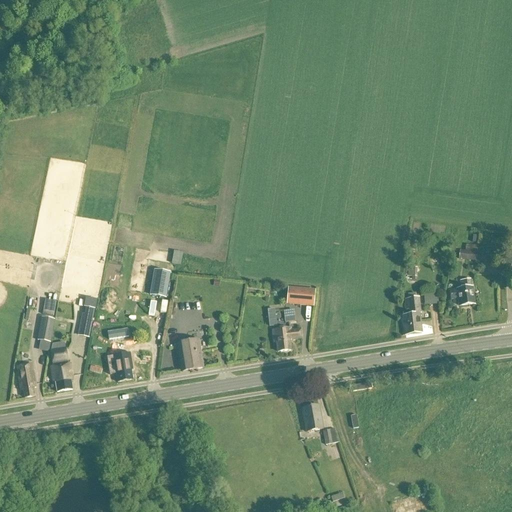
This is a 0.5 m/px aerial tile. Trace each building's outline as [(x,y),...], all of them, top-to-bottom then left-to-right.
[(475,262),(477,247),(466,246),(465,252),(460,251),(459,260),(475,262)] [(416,277),(417,268),(409,268),(409,277),(416,277)] [(159,307),(165,308),(171,274),(153,270),(148,296),(160,298),(159,307)] [(450,299),(458,298),(459,307),(473,305),(469,281),(461,282),(462,290),(457,291),(449,292),(450,299)] [(288,289),(287,306),(314,308),(315,291),(288,289)] [(437,294),(424,295),(424,305),(437,304),(437,294)] [(405,336),(422,334),(419,310),(420,309),(418,298),(406,300),(407,310),(409,310),(410,316),(403,317),(405,336)] [(45,301),(42,315),(54,318),(57,303),(45,301)] [(83,307),(78,337),(89,339),(94,310),(83,307)] [(38,352),(49,353),(54,321),(41,319),(37,341),(40,342),(38,352)] [(290,352),(289,341),(302,340),(300,330),(291,331),(290,329),(272,331),(274,343),(276,343),(278,353),(290,352)] [(109,341),(128,338),(127,330),(107,333),(109,341)] [(182,373),(203,369),(199,342),(178,345),(182,373)] [(130,369),(132,369),(130,354),(111,358),(114,374),(116,374),(117,383),(132,380),(130,369)] [(69,378),(72,377),(70,364),(61,366),(60,358),(49,360),(53,383),(55,382),(57,393),(72,391),(69,378)] [(36,389),(32,365),(17,368),(21,391),(23,391),(24,399),(34,397),(33,389),(36,389)] [(305,433),(321,431),(317,407),(301,410),(305,433)] [(334,430),(323,432),(325,446),(339,444),(334,430)] [(342,495),(332,498),(335,510),(346,506),(342,495)]
